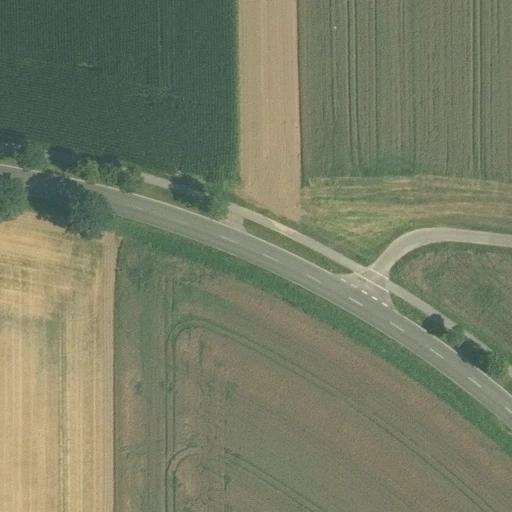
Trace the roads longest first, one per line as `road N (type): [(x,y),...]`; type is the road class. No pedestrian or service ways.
road 1 (tertiary): [(0,178),(56,186),(233,241),(356,303),(511,413)]
road 2 (track): [(356,303),(397,252),(428,237),(511,245)]
